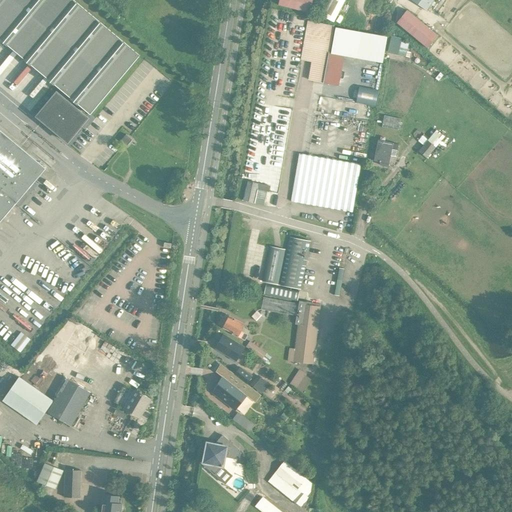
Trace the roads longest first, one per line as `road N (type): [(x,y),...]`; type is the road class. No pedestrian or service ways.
road 1 (tertiary): [(230,0),(151,511)]
road 2 (unknown): [(275,218),(305,78)]
